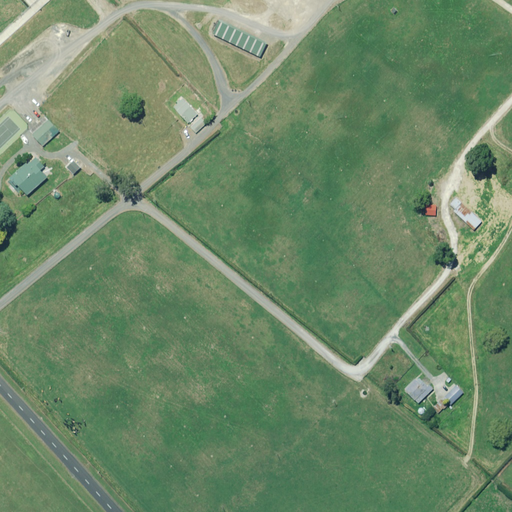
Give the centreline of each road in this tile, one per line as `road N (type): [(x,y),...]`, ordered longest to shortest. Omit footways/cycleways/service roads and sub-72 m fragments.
road 1 (track): [(511,226),(468,296),(476,386),(467,459)]
road 2 (tertiary): [(0,379),(117,511)]
